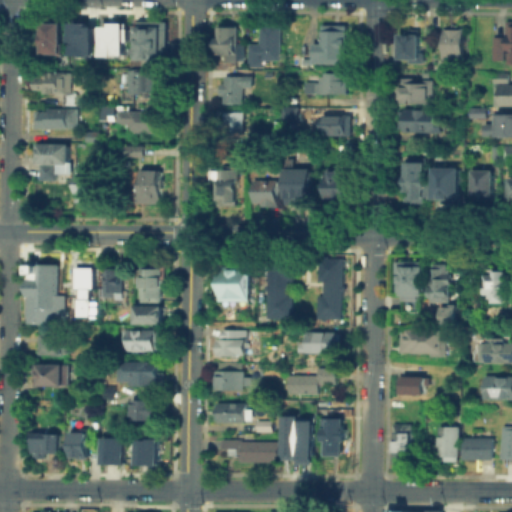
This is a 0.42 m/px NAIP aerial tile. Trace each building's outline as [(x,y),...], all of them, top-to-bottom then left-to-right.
[(93,55),(87,55),(87,54),(74,54),(74,30),(72,30),(72,20),(86,20),(86,17),(94,17),(93,55)] [(103,23),(119,23),(119,17),(127,17),(127,23),(129,23),(129,36),(127,36),(127,54),(114,54),(114,55),(102,55),(103,23)] [(159,58),(135,58),(135,25),(137,25),(137,19),(166,19),(165,51),(159,51),(159,58)] [(60,23),(59,51),(43,51),(43,23),(60,23)] [(247,39),(256,39),(256,23),(278,23),(278,61),(247,61),(247,39)] [(313,42),(320,42),(320,24),(345,24),(345,62),(313,62),(313,42)] [(223,51),(215,51),(215,26),(234,26),(234,59),(223,59),(223,51)] [(461,28),(460,58),(441,58),(441,28),(461,28)] [(397,58),(397,31),(418,31),(418,58),(397,58)] [(502,59),(490,58),(491,36),(503,36),(502,59)] [(33,87),(33,66),(70,66),(69,88),(33,87)] [(158,68),(158,91),(128,91),(128,68),(158,68)] [(321,93),(316,93),(316,76),(321,76),(321,71),(345,71),(345,93),(321,93)] [(491,72),(506,72),(506,83),(511,83),(511,104),(491,104),(491,72)] [(241,85),(241,103),(222,103),(222,94),(217,94),(217,83),(222,83),(222,74),(250,74),(250,85),(241,85)] [(411,77),(411,82),(422,82),(422,77),(429,77),(429,103),(397,103),(397,77),(411,77)] [(101,118),(101,104),(114,104),(114,118),(101,118)] [(296,106),(296,120),(279,120),(279,105),(296,106)] [(483,106),(483,115),(468,115),(468,106),(483,106)] [(434,107),(434,130),(401,130),(401,128),(395,128),(395,110),(401,110),(401,107),(434,107)] [(33,126),(33,108),(76,109),(76,127),(33,126)] [(126,131),(126,108),(165,108),(165,131),(126,131)] [(219,139),(219,111),(242,111),(242,139),(219,139)] [(490,118),(490,113),(511,113),(511,134),(484,134),(484,118),(490,118)] [(321,114),(343,114),(343,132),(321,132),(321,114)] [(81,139),(81,128),(94,128),(94,139),(81,139)] [(34,163),(34,142),(69,142),(69,163),(34,163)] [(489,164),(489,143),(499,143),(498,164),(489,164)] [(511,157),(500,157),(500,143),(511,143),(511,157)] [(122,155),(122,144),(141,144),(141,156),(122,155)] [(404,162),(424,162),(424,199),(403,199),(404,162)] [(482,162),(482,169),(493,169),(493,193),(470,192),(471,169),(472,169),(472,162),(482,162)] [(54,177),(36,177),(36,163),(54,163),(54,177)] [(54,177),(54,163),(66,163),(66,177),(54,177)] [(218,164),(234,164),(234,205),(218,205),(218,164)] [(457,165),(456,196),(429,195),(429,165),(457,165)] [(308,166),(309,195),(280,196),(280,166),(308,166)] [(94,169),(94,194),(89,194),(89,202),(76,202),(76,169),(94,169)] [(139,169),(158,169),(157,196),(139,196),(139,169)] [(343,169),(343,200),(324,200),(324,169),(343,169)] [(251,199),(251,183),(276,183),(276,199),(251,199)] [(317,318),(317,294),(322,294),(322,280),(319,280),(319,255),(343,255),(343,318),(317,318)] [(292,318),(266,318),(266,257),(292,257),(292,278),(286,278),(286,292),(292,292),(292,318)] [(396,273),(396,261),(423,261),(423,291),(402,291),(402,273),(396,273)] [(450,262),(450,300),(432,300),(432,262),(450,262)] [(58,263),(58,294),(66,294),(66,323),(28,323),(28,263),(58,263)] [(73,264),(94,264),(94,281),(89,281),(89,297),(91,297),(91,313),(76,313),(76,296),(78,296),(78,281),(74,281),(73,264)] [(135,283),(135,264),(161,264),(161,300),(142,300),(142,284),(135,283)] [(122,267),(122,290),(114,290),(114,295),(105,295),(105,267),(122,267)] [(248,268),(248,298),(222,298),(222,268),(248,268)] [(508,269),(508,279),(511,279),(511,302),(487,302),(487,268),(508,269)] [(442,304),(441,322),(457,323),(457,304),(442,304)] [(162,306),(162,321),(137,320),(137,306),(162,306)] [(225,336),(225,329),(245,329),(245,353),(215,353),(215,336),(225,336)] [(401,329),(443,329),(443,352),(401,352),(401,329)] [(123,330),(160,330),(160,348),(123,348),(123,330)] [(338,332),(338,346),(333,346),(333,351),(308,351),(308,332),(338,332)] [(67,334),(67,352),(37,352),(37,334),(67,334)] [(480,339),(511,339),(511,360),(480,360),(480,339)] [(151,360),(151,364),(157,364),(157,384),(137,384),(137,383),(131,383),(131,380),(122,380),(122,360),(151,360)] [(68,375),(68,385),(37,385),(37,375),(32,375),(32,362),(68,362),(68,375)] [(298,391),(288,391),(288,373),(317,374),(317,368),(335,368),(335,382),(319,382),(319,391),(298,391)] [(244,370),(244,387),(217,387),(217,370),(244,370)] [(487,375),(511,375),(511,397),(487,397),(487,375)] [(425,377),(425,391),(404,391),(404,377),(425,377)] [(133,399),(157,399),(157,418),(133,418),(133,399)] [(245,403),(245,419),(218,418),(218,403),(245,403)] [(311,417),(311,457),(296,457),(296,451),(281,451),(282,413),(296,413),(296,417),(311,417)] [(342,418),(341,454),(321,453),(321,418),(342,418)] [(255,420),(267,420),(267,429),(255,429),(255,420)] [(393,422),(410,422),(410,461),(393,461),(393,422)] [(439,460),(439,424),(457,424),(457,460),(439,460)] [(511,425),(511,457),(502,457),(503,425),(511,425)] [(32,454),(32,433),(56,434),(56,451),(46,451),(46,454),(32,454)] [(86,433),(86,455),(70,455),(70,433),(86,433)] [(135,434),(157,434),(157,464),(135,463),(135,434)] [(123,436),(100,435),(100,463),(123,463),(123,436)] [(464,458),(465,435),(493,435),(493,458),(464,458)] [(267,448),(267,461),(239,461),(239,448),(220,448),(220,436),(267,436),(267,448)]
